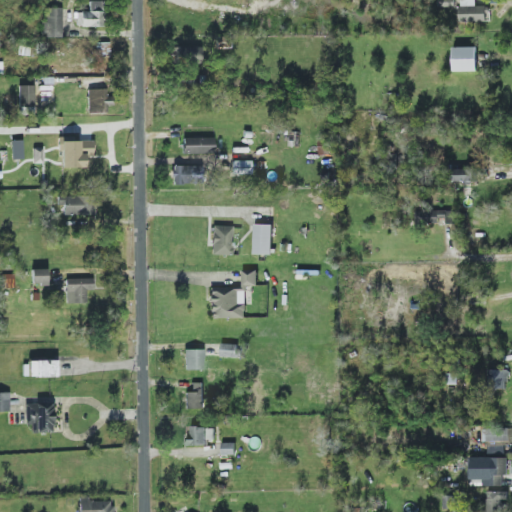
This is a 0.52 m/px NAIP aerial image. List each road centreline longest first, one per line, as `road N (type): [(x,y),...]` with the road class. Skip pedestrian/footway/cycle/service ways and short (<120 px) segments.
road 1 (residential): [(141,160),(145,511)]
road 2 (residential): [(141,160),(138,0)]
